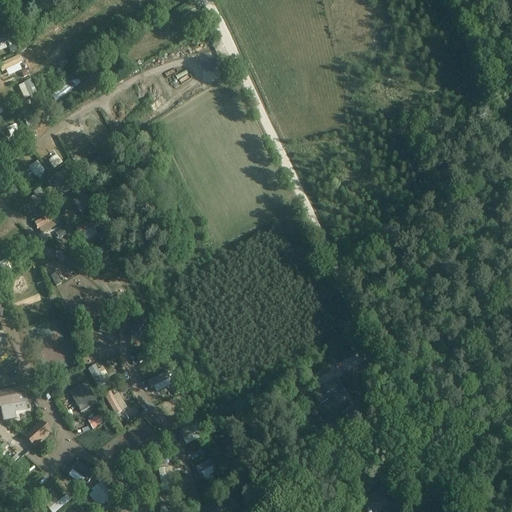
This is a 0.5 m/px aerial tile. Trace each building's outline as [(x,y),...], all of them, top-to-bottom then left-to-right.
[(58,131),(64,140),(85,128),(80,118),(58,131)] [(42,150),(51,163),(59,158),(51,145),(42,150)] [(34,176),(44,166),(34,155),(24,165),(34,176)] [(34,214),(38,223),(55,215),(50,206),(34,214)] [(87,227),(77,236),(84,243),(94,234),(87,227)] [(52,258),(43,263),(55,281),(60,278),(65,286),(73,280),(60,260),(56,263),(52,258)] [(107,335),(112,336),(115,326),(104,322),(101,331),(107,333),(107,335)] [(59,329),(41,338),(51,359),(69,351),(59,329)] [(102,363),(97,365),(94,361),(87,364),(96,385),(109,379),(102,363)] [(329,400),(333,397),(338,405),(348,399),(336,380),(322,389),(322,390),(316,394),(322,404),(329,400)] [(70,394),(75,402),(81,414),(98,404),(87,384),(70,394)] [(127,405),(116,386),(110,389),(121,408),(127,405)] [(112,412),(119,409),(111,388),(104,391),(112,412)] [(15,390),(0,393),(0,407),(0,408),(3,422),(15,419),(14,413),(26,411),(25,403),(26,403),(25,397),(25,396),(25,394),(24,395),(23,390),(15,392),(15,390)] [(164,407),(173,405),(171,397),(162,399),(164,407)] [(128,406),(123,411),(129,416),(134,412),(128,406)] [(354,407),(343,414),(352,428),(363,421),(354,407)] [(98,411),(88,416),(93,426),(103,420),(98,411)] [(40,418),(22,431),(30,443),(48,430),(40,418)] [(0,440),(0,446),(1,447),(9,443),(6,437),(0,440)] [(72,466),(79,472),(86,464),(79,457),(72,466)] [(170,462),(157,464),(159,475),(172,473),(170,462)] [(86,486),(97,504),(113,494),(102,476),(86,486)] [(366,502),(371,511),(378,511),(390,505),(385,497),(389,495),(386,490),(366,502)] [(45,499),(53,510),(62,502),(54,492),(45,499)]
